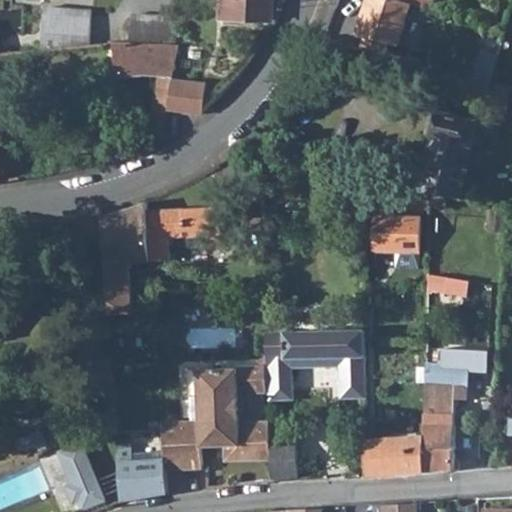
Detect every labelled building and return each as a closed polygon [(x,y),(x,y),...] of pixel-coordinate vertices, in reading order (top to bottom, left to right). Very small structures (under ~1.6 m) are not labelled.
[(224,0),(223,18),(273,20),(273,0),(224,0)] [(399,0),(368,0),(360,33),(401,45),(413,4),(399,0)] [(399,0),(413,4),(429,9),(431,0),(399,0)] [(45,35),(91,37),(92,28),(93,5),(47,2),(45,35)] [(131,30),(131,45),(173,46),(175,17),(132,15),(131,30)] [(91,37),(91,44),(92,44),(108,44),(131,45),(131,30),(92,28),(91,37)] [(131,45),(108,44),(114,81),(136,77),(138,75),(156,76),(145,139),(144,147),(160,141),(162,138),(167,108),(172,78),(177,47),(173,46),(131,45)] [(483,44),(473,79),(491,84),(501,50),(483,44)] [(172,78),(167,108),(203,111),(207,82),(172,78)] [(377,127),(378,96),(337,96),(337,126),(377,127)] [(456,116),(435,111),(429,134),(435,135),(420,190),(429,192),(428,193),(446,196),(450,197),(459,198),(483,110),(459,104),(456,116)] [(116,212),(103,215),(106,255),(106,267),(109,310),(123,309),(120,265),(151,261),(148,210),(147,202),(139,205),(131,208),(116,212)] [(223,207),(148,210),(151,261),(172,260),(171,237),(190,236),(206,235),(207,247),(225,246),(223,207)] [(103,215),(75,219),(79,258),(106,255),(103,215)] [(375,215),(374,249),(419,251),(420,217),(375,215)] [(206,235),(190,236),(191,248),(207,247),(206,235)] [(369,333),(271,335),(270,364),(271,393),(271,401),(297,400),(296,369),(342,368),(344,399),(370,399),(369,333)] [(237,366),(198,368),(199,396),(192,396),(193,420),(163,421),(165,454),(166,470),(205,469),(204,438),(226,437),(226,461),(271,460),(270,440),(269,420),(245,421),(239,418),(239,397),(244,393),(271,393),(270,364),(237,365),(237,366)] [(426,368),(426,402),(456,403),(456,400),(468,400),(468,387),(469,387),(469,369),(426,368)] [(34,447),(45,444),(37,402),(15,406),(21,436),(31,433),(34,447)] [(426,402),(425,424),(455,425),(456,403),(426,402)] [(425,435),(425,447),(454,447),(455,425),(425,424),(425,435)] [(21,436),(14,437),(14,439),(17,451),(34,447),(31,433),(21,436)] [(425,435),(367,439),(367,475),(425,471),(425,447),(425,435)] [(270,440),(271,460),(271,481),(297,479),(296,439),(270,440)] [(81,441),(59,450),(72,482),(67,485),(73,501),(79,498),(83,507),(104,499),(81,441)] [(495,443),(494,466),(506,465),(507,443),(495,443)] [(121,500),(122,503),(168,494),(166,470),(165,454),(131,456),(130,446),(118,447),(119,466),(121,500)] [(454,447),(425,447),(425,471),(454,470),(454,447)] [(419,511),(419,502),(381,505),(381,511),(419,511)]
